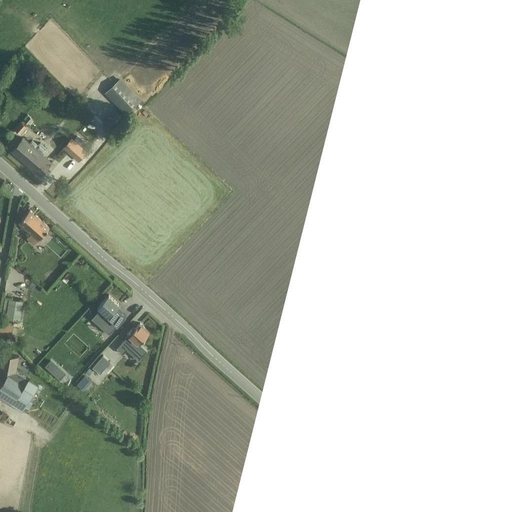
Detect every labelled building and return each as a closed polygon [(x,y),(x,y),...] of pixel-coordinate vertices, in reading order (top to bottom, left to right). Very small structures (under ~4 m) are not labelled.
[(110,61),(99,52),(90,63),(101,72),(110,61)] [(116,94),(125,100),(130,93),(121,87),(116,94)] [(89,163),(112,139),(102,130),(101,130),(83,149),(65,132),(57,141),(77,160),(82,156),(89,163)] [(13,151),(43,177),(56,162),(26,136),(13,151)] [(35,247),(52,230),(32,209),(15,226),(35,247)] [(104,328),(123,305),(111,294),(91,317),(104,328)] [(32,322),(36,300),(18,297),(15,319),(32,322)] [(133,354),(153,332),(142,322),(122,344),(133,354)] [(23,357),(15,354),(11,371),(18,373),(21,363),(28,365),(31,354),(25,352),(23,357)] [(63,360),(56,367),(70,380),(77,373),(63,360)] [(87,371),(78,379),(84,386),(93,378),(87,371)] [(17,389),(36,400),(45,386),(25,374),(17,389)]
